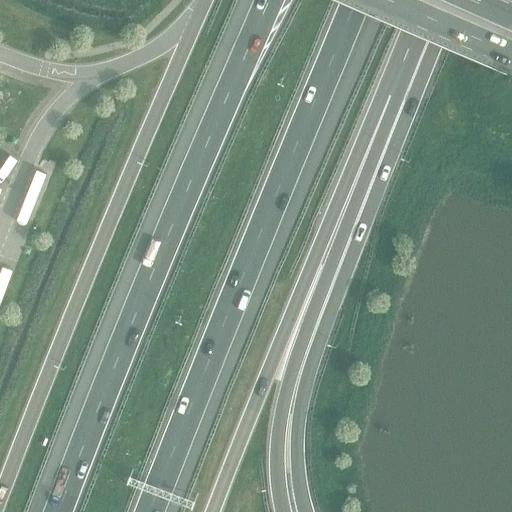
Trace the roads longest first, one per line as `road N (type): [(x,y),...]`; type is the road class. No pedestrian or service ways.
road 1 (motorway): [(267,0),(56,511)]
road 2 (motorway): [(148,511),(355,0)]
road 3 (motorway): [(213,511),(264,377),(404,96)]
road 4 (motorway): [(295,389),(404,96)]
road 5 (primary): [(387,0),(511,54)]
road 6 (motorway): [(282,511),(276,469),(295,389)]
road 7 (motorway): [(305,511),(295,389)]
